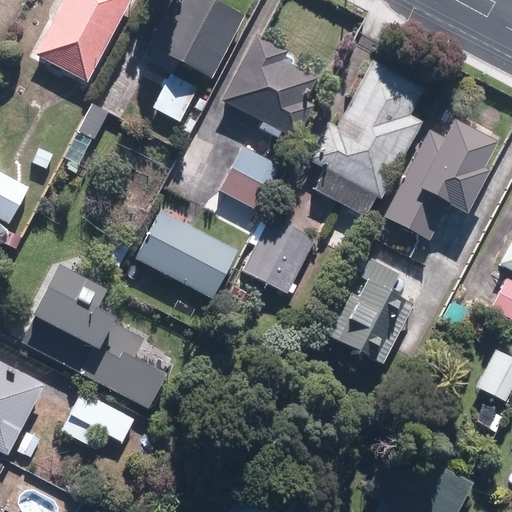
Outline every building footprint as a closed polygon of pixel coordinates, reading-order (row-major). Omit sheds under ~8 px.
[(85,82),(127,0),(64,0),(35,56),(85,82)] [(206,77),(239,17),(207,0),(170,0),(146,45),(206,77)] [(252,37),(219,100),(291,138),(310,102),(303,98),(312,81),(278,63),(283,53),(252,37)] [(378,199),(419,123),(405,115),(420,90),(369,62),(333,129),(323,124),(304,159),(323,169),(314,186),(363,213),(372,196),(378,199)] [(195,87),(170,75),(154,110),(179,122),(195,87)] [(119,120),(88,108),(73,146),(89,153),(96,136),(110,141),(119,120)] [(491,144),(448,121),(439,138),(425,131),(380,214),(427,240),(445,206),(455,211),(491,144)] [(276,167),(239,148),(217,189),(254,208),(276,167)] [(0,174),(0,220),(6,224),(25,189),(0,174)] [(156,212),(132,260),(208,298),(233,251),(156,212)] [(284,292),(311,239),(269,218),(242,271),(284,292)] [(511,272),(511,232),(496,264),(511,272)] [(133,244),(115,233),(90,274),(109,285),(133,244)] [(380,363),(410,306),(386,293),(396,274),(367,258),(358,277),(364,280),(355,298),(349,294),(327,336),(380,363)] [(55,267),(16,343),(144,408),(162,373),(132,358),(142,338),(107,321),(109,318),(90,309),(100,289),(55,267)] [(250,291),(228,279),(213,306),(235,318),(250,291)] [(511,284),(505,281),(491,307),(511,318),(511,284)] [(456,332),(466,309),(446,300),(435,322),(456,332)] [(511,379),(511,361),(493,352),(475,389),(501,402),(511,379)] [(0,453),(4,456),(42,386),(0,363),(0,453)] [(130,419),(79,393),(59,431),(88,446),(96,431),(118,443),(130,419)] [(187,408),(160,393),(146,420),(173,435),(187,408)] [(451,511),(468,482),(388,440),(361,493),(386,507),(383,511),(451,511)]
